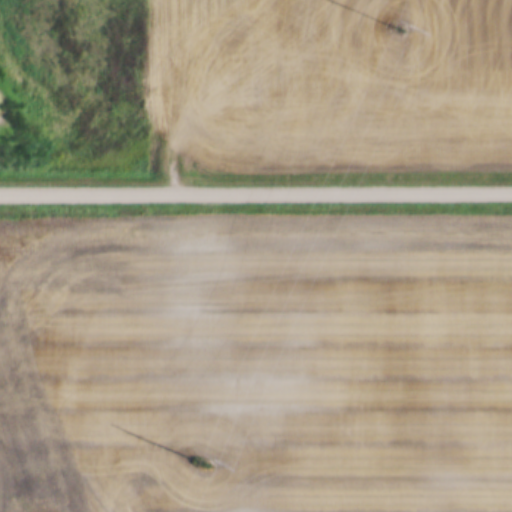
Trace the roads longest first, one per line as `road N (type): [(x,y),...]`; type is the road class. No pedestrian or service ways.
road 1 (residential): [(511,189),(0,190)]
road 2 (track): [(169,191),(167,0)]
